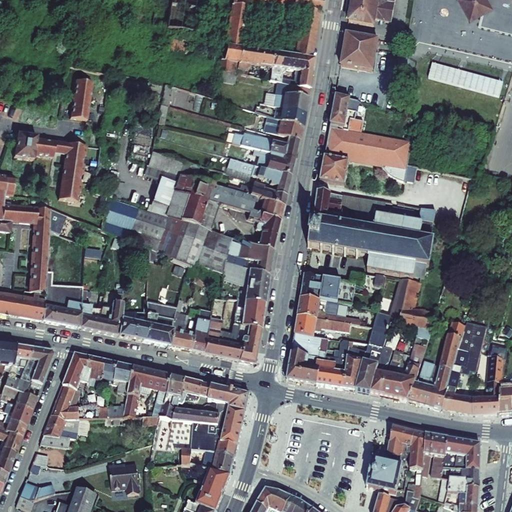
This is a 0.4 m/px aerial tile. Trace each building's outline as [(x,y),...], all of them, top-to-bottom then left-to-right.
[(232,0),(223,61),(220,60),(218,70),(220,71),(237,74),(237,70),(247,72),(247,70),(249,70),(250,65),(270,68),(272,55),(241,50),(248,2),(292,9),(303,11),(301,20),(294,59),(313,62),(313,59),(311,59),(319,15),(321,0),(232,0)] [(511,0),(353,0),(349,23),(374,27),(375,21),(391,24),(395,0),(511,0)] [(493,12),(486,0),(459,0),(457,2),(470,25),(493,12)] [(183,29),(185,16),(180,16),(181,7),(173,6),(171,28),(183,29)] [(292,9),(290,18),(301,20),(303,11),(292,9)] [(162,30),(160,49),(167,50),(170,32),(162,30)] [(167,50),(194,56),(197,37),(170,32),(167,50)] [(378,42),(347,37),(341,68),(373,74),(378,42)] [(295,73),(310,75),(313,62),(294,59),(272,55),(270,68),(271,69),(269,82),(278,84),(280,85),(280,80),(281,75),(286,71),(295,73)] [(506,81),(434,62),(430,78),(502,96),(506,81)] [(218,82),(235,85),(237,74),(220,71),(218,82)] [(293,83),(292,88),(308,90),(310,75),(295,73),(293,83)] [(76,81),(73,100),(89,102),(92,84),(76,81)] [(274,107),(304,114),(308,90),(292,88),(280,85),(278,84),(276,96),(274,107)] [(167,108),(168,108),(172,88),(165,86),(161,106),(167,108)] [(358,103),(336,97),(330,126),(344,129),(346,120),(350,121),(348,132),(361,134),(363,123),(355,121),(358,103)] [(70,119),(86,122),(89,102),(73,100),(70,119)] [(161,106),(159,116),(165,118),(167,108),(161,106)] [(275,112),(273,120),(278,122),(301,130),(304,114),(274,107),(264,106),(263,109),(275,112)] [(157,126),(163,128),(165,118),(159,116),(157,126)] [(267,118),(263,132),(287,139),(299,141),(301,130),(278,122),(273,120),(267,118)] [(325,158),(320,183),(344,188),(349,161),(380,167),(388,175),(393,179),(400,182),(404,184),(405,183),(408,167),(412,144),(348,133),(330,129),(326,149),(328,151),(327,156),(325,158)] [(243,137),(234,135),(231,145),(254,151),(295,161),(299,141),(287,139),(287,142),(279,140),(278,144),(243,135),(243,137)] [(34,153),(36,141),(37,138),(21,136),(21,140),(16,140),(14,151),(34,153)] [(53,155),(55,144),(36,141),(34,153),(43,154),(53,157),(53,155)] [(65,156),(66,145),(55,144),(53,155),(65,156)] [(85,158),(87,148),(66,145),(65,156),(64,159),(82,163),(83,158),(85,158)] [(14,151),(13,159),(33,162),(33,161),(34,157),(34,153),(14,151)] [(291,177),(295,161),(254,151),(252,156),(259,158),(256,168),(291,177)] [(195,182),(199,167),(152,154),(149,168),(193,181),(195,182)] [(230,160),(227,169),(250,176),(250,177),(269,183),(269,185),(276,187),(274,194),(286,197),(291,177),(256,168),(230,160)] [(64,164),(61,182),(79,185),(81,175),(82,176),(84,167),(82,166),(64,164)] [(413,184),(416,169),(408,167),(405,183),(413,184)] [(158,183),(148,213),(179,223),(193,181),(149,168),(146,168),(143,178),(158,183)] [(227,169),(224,175),(248,182),(250,177),(250,176),(227,169)] [(0,206),(3,207),(4,197),(12,198),(14,179),(0,177),(0,206)] [(193,181),(179,223),(197,229),(205,203),(218,207),(234,212),(234,217),(236,219),(256,225),(254,230),(256,232),(260,233),(259,237),(274,241),(279,223),(258,216),(254,215),(255,211),(251,210),(252,206),(246,204),(248,198),(226,191),(195,182),(193,181)] [(79,185),(61,182),(58,201),(76,204),(78,195),(80,195),(81,185),(79,185)] [(92,194),(110,200),(113,189),(94,183),(92,194)] [(274,194),(263,189),(263,187),(253,184),(251,189),(241,186),(239,191),(227,187),(226,191),(248,198),(254,199),(257,200),(262,202),(283,208),(286,197),(274,194)] [(320,190),(315,219),(339,223),(343,202),(332,200),(333,192),(320,190)] [(246,204),(252,206),(253,202),(254,199),(248,198),(246,204)] [(283,208),(262,202),(259,213),(258,216),(279,223),(283,208)] [(197,229),(210,233),(218,207),(205,203),(197,229)] [(3,207),(0,206),(0,233),(8,235),(10,224),(2,223),(3,207)] [(10,224),(28,225),(29,209),(3,207),(2,223),(10,224)] [(28,225),(34,226),(33,233),(49,234),(51,211),(29,209),(28,225)] [(195,268),(222,278),(224,264),(248,271),(254,273),(255,264),(237,259),(228,252),(229,247),(234,244),(235,241),(210,233),(197,229),(179,223),(148,213),(138,209),(130,231),(143,236),(139,247),(148,251),(157,255),(187,269),(194,273),(195,268)] [(414,213),(393,209),(391,220),(412,223),(414,213)] [(311,237),(309,245),(369,256),(367,269),(413,279),(413,277),(426,280),(429,267),(432,268),(437,241),(434,240),(439,214),(422,210),(419,225),(412,223),(391,220),(377,217),(375,229),(339,223),(315,219),(313,227),(312,227),(310,237),(311,237)] [(33,233),(33,243),(48,244),(49,234),(33,233)] [(274,241),(259,237),(256,248),(271,253),(274,241)] [(115,241),(111,249),(120,253),(123,245),(115,241)] [(271,253),(256,248),(235,241),(234,244),(229,247),(228,252),(237,259),(255,264),(269,269),(271,253)] [(33,243),(32,256),(47,257),(48,244),(33,243)] [(156,264),(157,255),(148,251),(147,263),(156,264)] [(46,275),(46,274),(47,257),(32,256),(30,274),(46,275)] [(222,278),(222,280),(246,288),(245,291),(254,292),(253,303),(263,305),(267,277),(254,273),(248,271),(224,264),(222,278)] [(255,264),(254,273),(267,277),(269,269),(255,264)] [(181,278),(184,270),(175,267),(173,275),(181,278)] [(187,269),(185,276),(192,279),(194,273),(187,269)] [(30,274),(29,294),(34,295),(40,295),(44,295),(46,275),(30,274)] [(78,330),(81,292),(82,292),(82,289),(51,287),(52,274),(46,274),(46,275),(44,295),(41,323),(78,330)] [(351,274),(350,284),(354,285),(363,286),(365,277),(351,274)] [(350,284),(304,276),(300,299),(326,303),(335,305),(351,307),(354,285),(350,284)] [(383,290),(385,278),(376,277),(374,288),(383,290)] [(404,306),(409,282),(403,281),(397,304),(404,306)] [(404,306),(403,310),(414,311),(421,284),(409,282),(404,306)] [(111,310),(101,308),(100,312),(99,322),(96,334),(117,339),(120,322),(121,313),(122,291),(118,291),(117,296),(113,295),(111,310)] [(244,302),(253,303),(254,292),(245,291),(244,302)] [(84,307),(86,293),(82,292),(81,292),(78,330),(94,334),(96,334),(99,322),(100,312),(90,310),(90,308),(84,307)] [(33,300),(34,295),(29,294),(28,302),(33,302),(32,321),(41,323),(44,295),(40,295),(39,301),(33,300)] [(0,296),(0,315),(32,321),(33,302),(28,301),(21,300),(0,296)] [(351,327),(360,328),(361,323),(361,322),(324,317),(326,303),(300,299),(297,318),(351,327)] [(240,327),(260,331),(263,305),(253,303),(244,302),(243,309),(241,321),(240,327)] [(170,332),(176,310),(146,303),(146,311),(145,315),(145,327),(142,344),(168,349),(171,332),(170,332)] [(333,318),(335,305),(326,303),(324,317),(333,318)] [(397,304),(390,323),(393,324),(399,326),(403,310),(404,306),(397,304)] [(234,319),(241,321),(243,309),(236,307),(234,319)] [(143,315),(135,314),(135,325),(120,322),(117,339),(142,344),(145,327),(145,315),(146,311),(143,310),(143,315)] [(403,310),(399,326),(419,331),(417,339),(421,340),(429,342),(432,332),(437,314),(414,311),(403,310)] [(135,325),(135,314),(121,313),(120,322),(135,325)] [(189,353),(201,356),(209,319),(210,315),(200,313),(198,321),(196,321),(193,336),(189,353)] [(168,349),(180,351),(183,334),(187,317),(175,314),(170,332),(171,332),(168,349)] [(321,334),(321,331),(350,335),(351,327),(297,318),(294,336),(313,339),(314,333),(321,334)] [(219,333),(222,322),(209,319),(201,356),(238,363),(241,347),(235,345),(238,327),(233,326),(231,335),(219,333)] [(238,327),(235,345),(241,347),(238,363),(253,367),(260,331),(240,327),(241,321),(234,319),(233,326),(238,327)] [(391,323),(376,320),(375,324),(373,330),(366,354),(356,393),(370,396),(383,349),(391,323)] [(463,334),(465,328),(453,324),(447,343),(440,370),(452,373),(458,351),(459,347),(460,347),(462,342),(464,334),(463,334)] [(501,330),(499,340),(504,341),(507,332),(501,330)] [(193,336),(183,334),(180,351),(189,353),(193,336)] [(458,351),(467,353),(473,336),(464,334),(462,342),(460,347),(459,347),(458,351)] [(326,359),(329,341),(313,339),(294,336),(288,376),(287,382),(317,387),(320,371),(315,370),(316,362),(325,364),(325,360),(326,359)] [(484,339),(473,336),(467,353),(470,354),(479,356),(484,339)] [(415,385),(427,349),(419,347),(421,340),(417,339),(409,364),(408,369),(403,380),(399,402),(408,404),(415,385)] [(0,344),(0,379),(3,371),(9,373),(11,367),(13,359),(14,346),(0,344)] [(32,349),(14,346),(13,359),(11,367),(9,373),(13,375),(14,374),(16,368),(24,369),(32,349)] [(30,383),(42,351),(32,349),(24,369),(21,377),(19,382),(14,380),(14,382),(11,390),(25,396),(30,383)] [(356,393),(366,354),(353,351),(349,349),(348,354),(344,391),(356,393)] [(408,369),(409,364),(401,363),(402,358),(394,356),(393,361),(392,361),(390,369),(388,377),(385,377),(392,351),(383,349),(370,396),(399,402),(403,380),(408,369)] [(41,387),(53,355),(51,352),(42,351),(30,383),(41,387)] [(465,371),(467,353),(458,351),(452,373),(442,413),(453,415),(455,399),(461,370),(465,371)] [(333,365),(326,389),(344,391),(348,354),(340,353),(339,361),(334,360),(333,365)] [(90,359),(75,356),(63,388),(78,393),(81,384),(87,386),(90,373),(88,373),(90,359)] [(88,373),(90,373),(87,386),(104,390),(105,384),(102,384),(106,363),(90,359),(88,373)] [(333,365),(334,360),(326,359),(325,360),(325,364),(316,362),(315,370),(320,371),(317,387),(326,389),(333,365)] [(504,385),(506,362),(495,359),(492,384),(488,383),(487,400),(472,401),(462,400),(461,417),(472,418),(498,417),(500,385),(504,385)] [(117,395),(127,397),(134,369),(106,363),(102,384),(105,384),(119,387),(117,395)] [(415,385),(408,404),(417,406),(433,411),(437,399),(434,399),(436,391),(435,391),(436,387),(435,387),(435,386),(434,382),(430,381),(434,368),(435,366),(425,364),(418,386),(415,385)] [(442,413),(452,373),(440,370),(434,368),(430,381),(434,382),(435,386),(435,387),(436,387),(435,391),(436,391),(434,399),(437,399),(433,411),(442,413)] [(172,378),(134,369),(127,397),(126,406),(125,409),(124,417),(124,421),(135,420),(139,398),(141,389),(151,391),(160,393),(153,420),(160,419),(163,407),(172,378)] [(186,381),(172,378),(163,407),(176,411),(177,410),(179,404),(180,401),(182,401),(186,381)] [(6,380),(3,388),(11,390),(14,382),(6,380)] [(186,381),(182,401),(180,401),(179,404),(182,405),(185,401),(186,399),(189,400),(188,402),(194,403),(199,400),(200,398),(203,385),(186,381)] [(36,400),(41,387),(30,383),(29,386),(30,387),(26,396),(36,400)] [(81,384),(78,393),(81,394),(85,395),(87,386),(81,384)] [(200,398),(209,400),(212,387),(203,385),(200,398)] [(500,385),(498,417),(511,415),(511,390),(508,391),(507,385),(504,385),(500,385)] [(209,400),(208,402),(217,405),(216,410),(223,413),(229,411),(245,415),(250,397),(212,387),(209,400)] [(3,388),(1,395),(7,397),(16,401),(14,406),(31,412),(36,400),(26,396),(25,396),(11,390),(3,388)] [(60,397),(77,404),(81,394),(78,393),(63,388),(60,397)] [(141,389),(139,398),(145,399),(145,396),(150,397),(151,391),(141,389)] [(75,410),(77,404),(60,397),(56,405),(70,410),(75,410)] [(461,417),(462,400),(455,399),(453,415),(461,417)] [(6,415),(10,417),(27,423),(31,412),(14,406),(6,404),(2,414),(6,415)] [(52,418),(65,423),(70,410),(56,405),(52,418)] [(192,418),(192,414),(176,412),(176,411),(163,407),(160,419),(172,422),(184,423),(194,424),(195,418),(192,418)] [(125,409),(122,408),(108,409),(108,421),(123,421),(124,421),(124,417),(125,409)] [(96,422),(96,409),(79,410),(79,422),(80,422),(90,422),(96,422)] [(105,421),(108,421),(108,409),(99,409),(99,421),(105,421)] [(79,422),(79,410),(75,410),(70,410),(65,423),(79,422)] [(223,435),(225,424),(242,428),(245,415),(229,411),(223,413),(220,415),(219,417),(219,419),(218,426),(194,424),(193,432),(204,434),(213,434),(216,434),(216,433),(223,435)] [(218,426),(219,419),(219,417),(205,416),(195,414),(195,418),(194,424),(218,426)] [(6,415),(2,425),(6,426),(10,417),(6,415)] [(10,417),(6,426),(2,425),(0,423),(0,431),(20,439),(27,423),(10,417)] [(78,436),(80,422),(79,422),(65,423),(52,418),(44,438),(60,440),(61,439),(71,441),(77,441),(78,436)] [(87,438),(90,422),(80,422),(78,436),(87,438)] [(172,422),(170,434),(182,435),(184,423),(172,422)] [(182,435),(193,436),(193,432),(194,424),(184,423),(182,435)] [(235,458),(242,428),(225,424),(223,435),(216,433),(216,434),(213,434),(211,444),(197,443),(197,449),(193,449),(193,451),(206,453),(217,456),(218,454),(235,458)] [(407,456),(407,447),(401,446),(404,432),(392,429),(387,459),(390,460),(406,462),(406,459),(407,456)] [(0,441),(2,442),(0,447),(0,448),(2,450),(14,455),(20,439),(0,431),(0,441)] [(412,449),(414,434),(404,432),(401,446),(407,447),(412,449)] [(422,473),(426,437),(414,434),(412,449),(407,447),(407,456),(411,456),(410,472),(417,472),(422,473)] [(431,480),(441,481),(446,456),(448,441),(426,437),(422,473),(422,479),(428,480),(431,458),(434,458),(431,480)] [(40,447),(69,451),(71,441),(61,439),(60,440),(44,438),(40,447)] [(467,472),(480,473),(480,446),(448,441),(446,456),(467,459),(467,472)] [(189,442),(188,451),(191,451),(193,451),(193,449),(197,449),(197,443),(189,442)] [(0,473),(6,475),(14,455),(2,450),(0,455),(0,473)] [(183,451),(182,468),(190,468),(191,451),(188,451),(183,451)] [(209,471),(230,477),(235,458),(218,454),(217,456),(206,453),(202,469),(209,471)] [(37,456),(33,467),(47,469),(49,458),(37,456)] [(389,464),(373,460),(366,490),(396,496),(403,467),(389,464)] [(109,470),(112,492),(127,491),(127,497),(139,496),(136,467),(109,470)] [(217,511),(230,477),(209,471),(196,505),(188,502),(184,511),(217,511)] [(480,490),(480,473),(467,472),(465,472),(465,473),(451,472),(449,483),(447,495),(460,496),(467,496),(467,489),(480,490)] [(421,496),(422,480),(416,479),(415,486),(410,486),(408,493),(421,496)] [(449,483),(441,481),(438,505),(445,507),(445,504),(447,495),(449,483)] [(26,485),(20,500),(30,504),(32,503),(55,496),(52,486),(40,490),(26,485)] [(478,509),(480,490),(467,489),(467,496),(460,496),(460,507),(466,508),(466,507),(478,509)] [(259,501),(257,505),(266,511),(284,511),(291,499),(279,494),(265,491),(259,501)] [(60,505),(56,511),(88,511),(94,497),(80,492),(74,510),(60,505)] [(416,511),(419,504),(421,496),(408,493),(407,493),(406,504),(405,508),(396,510),(394,511),(416,511)] [(405,508),(406,504),(379,497),(378,502),(374,511),(394,511),(396,510),(405,508)] [(312,511),(300,504),(291,499),(284,511),(312,511)] [(16,508),(25,511),(31,511),(34,504),(32,503),(30,504),(20,500),(16,508)]
